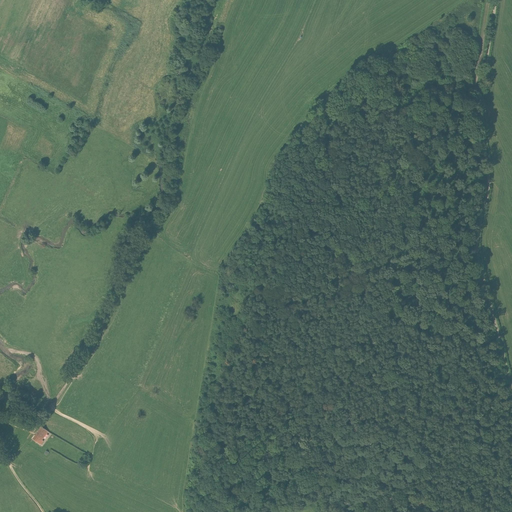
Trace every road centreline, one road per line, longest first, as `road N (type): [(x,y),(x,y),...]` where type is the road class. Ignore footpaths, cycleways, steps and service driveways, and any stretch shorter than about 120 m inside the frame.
road 1 (track): [(511,388),(476,246),(488,183),(478,94),(495,0)]
road 2 (track): [(0,346),(32,353),(53,410),(102,435)]
